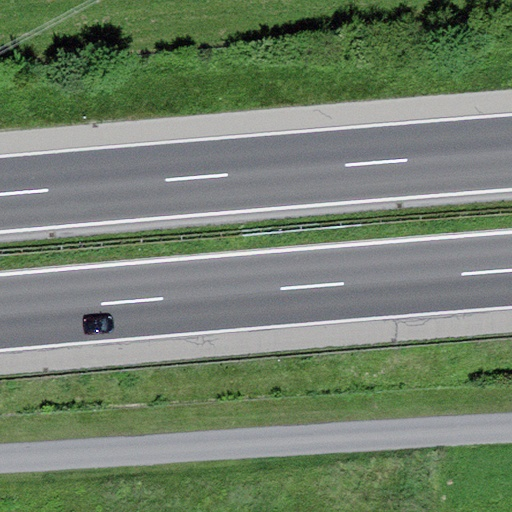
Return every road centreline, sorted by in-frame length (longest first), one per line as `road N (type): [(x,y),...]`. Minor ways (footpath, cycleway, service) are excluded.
road 1 (motorway): [(511,150),(0,194)]
road 2 (motorway): [(0,315),(511,272)]
road 3 (track): [(511,430),(0,460)]
